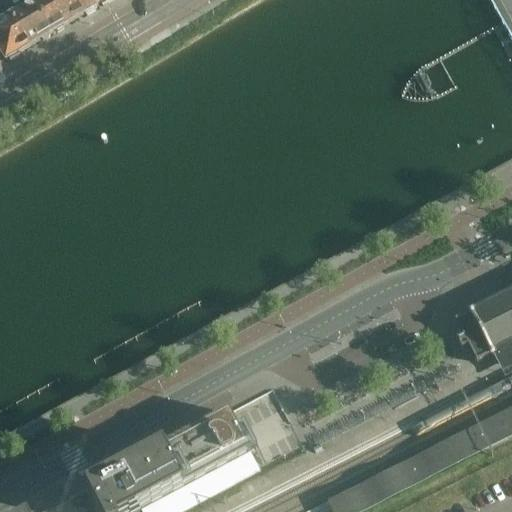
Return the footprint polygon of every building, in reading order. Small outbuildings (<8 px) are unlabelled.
[(29,47),(1,0),(0,0),(0,16),(0,52),(6,62),(8,60),(10,63),(20,56),(19,54),(21,52),(29,47)] [(10,0),(1,0),(29,47),(36,43),(37,43),(39,42),(43,43),(49,40),(50,36),(53,34),(32,0),(10,0)] [(32,0),(53,34),(54,33),(57,34),(63,31),(64,27),(67,26),(66,25),(74,20),(62,0),(32,0)] [(62,0),(74,20),(82,16),(82,17),(85,15),(86,17),(96,11),(95,9),(98,7),(93,0),(62,0)] [(511,293),(499,300),(456,323),(463,337),(457,340),(462,349),(468,346),(477,364),(497,354),(511,346),(511,293)] [(511,371),(511,346),(497,354),(507,374),(511,371)] [(271,392),(87,490),(98,511),(186,511),(302,451),(271,392)] [(511,409),(329,502),(334,511),(367,511),(511,438),(511,409)]
